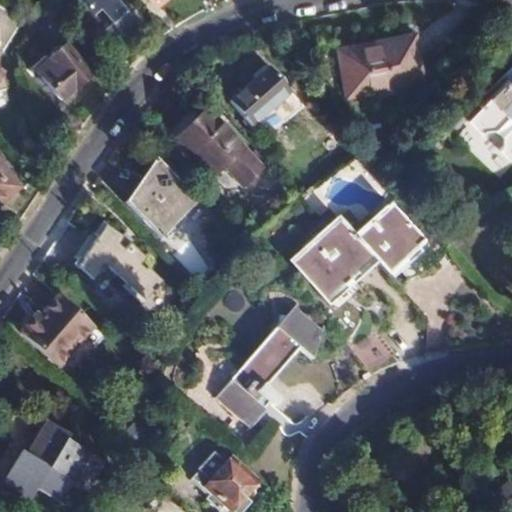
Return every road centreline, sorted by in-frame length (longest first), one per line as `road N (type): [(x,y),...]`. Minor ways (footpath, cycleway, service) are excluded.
road 1 (residential): [(329,0),(258,12),(188,37),(151,68),(0,281)]
road 2 (residential): [(304,511),(313,464),(339,425),(377,397),(428,378),(511,368)]
